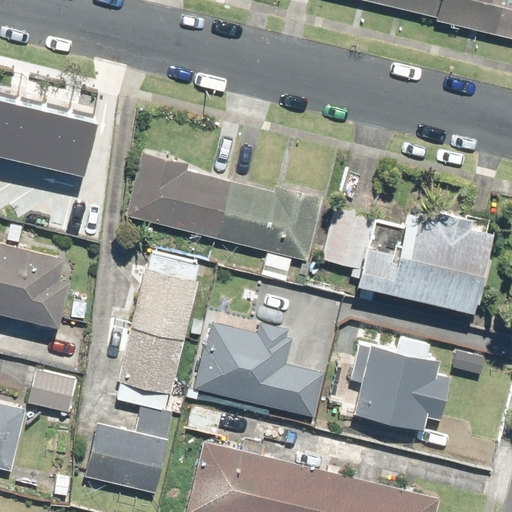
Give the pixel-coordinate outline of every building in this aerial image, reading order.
[(511,0),(381,0),(511,33),(511,0)] [(0,81),(0,147),(84,169),(99,106),(0,81)] [(132,212),(268,246),(262,270),(288,276),(294,252),(309,255),(325,189),(279,178),(276,188),(190,167),(192,157),(148,146),(132,212)] [(375,205),(335,197),(323,254),(364,263),(362,275),(483,301),(499,227),(475,222),(478,209),(414,195),(405,240),(370,233),(375,205)] [(68,250),(0,233),(0,303),(61,319),(75,263),(66,260),(68,250)] [(203,258),(150,246),(119,391),(172,403),(203,258)] [(258,325),(211,317),(200,386),(322,405),(328,366),(287,359),(293,322),(259,316),(258,325)] [(398,345),(371,340),(358,337),(351,376),(364,379),(357,412),(424,425),(427,410),(444,413),(453,368),(435,365),(438,352),(431,350),(433,338),(401,331),(398,345)] [(80,374),(37,363),(28,397),(71,407),(80,374)] [(30,405),(0,397),(0,464),(15,468),(30,405)] [(223,406),(192,399),(187,422),(218,429),(223,406)] [(98,419),(86,468),(160,487),(178,415),(141,405),(135,428),(98,419)] [(435,511),(441,491),(205,434),(187,507),(206,511),(435,511)]
